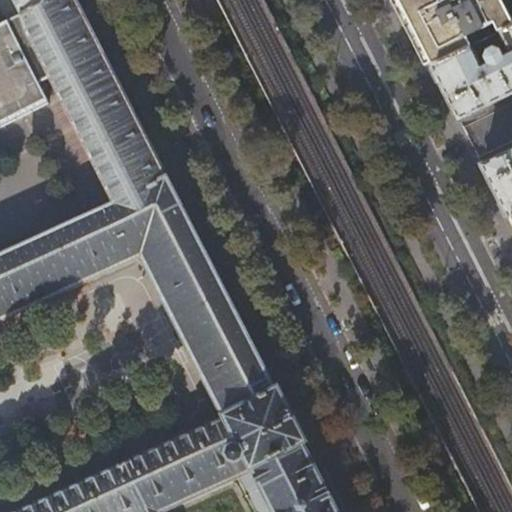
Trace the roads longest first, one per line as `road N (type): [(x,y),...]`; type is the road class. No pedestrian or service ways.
road 1 (secondary): [(144,0),(406,511)]
road 2 (secondary): [(511,354),(327,0)]
